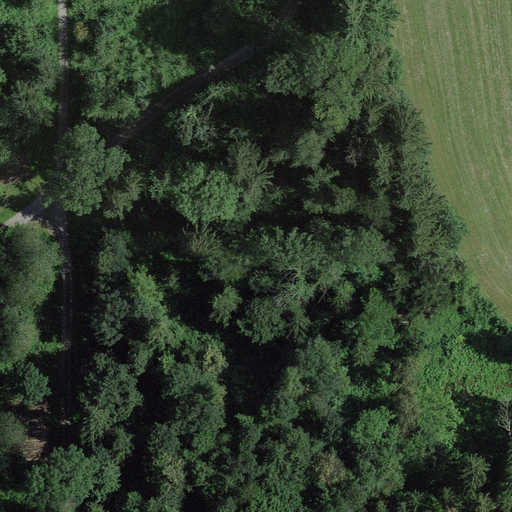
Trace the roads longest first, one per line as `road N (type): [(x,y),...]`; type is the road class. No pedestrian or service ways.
road 1 (track): [(63,511),(53,445),(67,0)]
road 2 (track): [(293,0),(285,21),(176,92),(0,230)]
